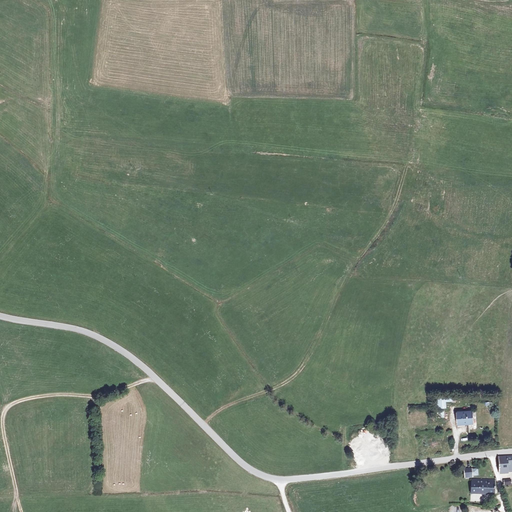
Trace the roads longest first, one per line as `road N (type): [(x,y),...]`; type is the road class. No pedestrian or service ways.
road 1 (unclassified): [(0,314),(103,340),(262,475),(307,478),(511,451)]
road 2 (track): [(156,378),(104,395),(38,396),(7,407),(3,427),(23,511)]
